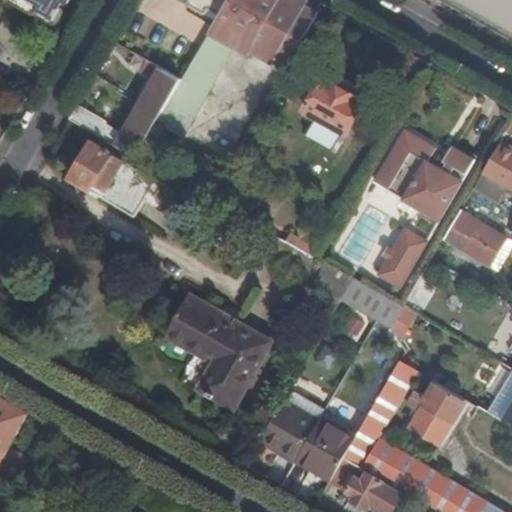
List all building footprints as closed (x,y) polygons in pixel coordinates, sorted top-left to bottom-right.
[(48,29),(51,23),(35,15),(37,11),(18,0),(6,0),(4,3),(48,29)] [(18,0),(37,11),(35,15),(51,23),(61,5),(64,8),(65,8),(70,0),(18,0)] [(212,28),(182,79),(152,130),(148,137),(176,153),(236,49),(239,51),(260,13),(248,7),(251,0),(228,0),(219,15),(212,28)] [(182,0),(205,14),(208,9),(219,15),(228,0),(182,0)] [(260,13),(239,51),(249,57),(251,53),(281,0),(251,0),(248,7),(260,13)] [(285,72),(323,7),(310,0),(281,0),(251,53),(285,72)] [(511,0),(460,0),(461,0),(511,29),(511,0)] [(80,107),(72,120),(98,134),(129,152),(136,156),(148,137),(152,130),(182,79),(164,69),(163,68),(126,133),(80,107)] [(20,77),(15,86),(28,94),(33,85),(20,77)] [(324,118),(348,132),(367,101),(325,77),(306,108),(324,118)] [(342,144),(348,132),(324,118),(317,130),(342,144)] [(438,147),(407,129),(376,181),(405,198),(404,199),(443,222),(466,180),(453,173),(457,167),(468,174),(476,159),(453,146),(445,161),(449,163),(445,169),(430,160),(438,147)] [(129,152),(98,134),(72,177),(137,216),(159,180),(125,159),(129,152)] [(511,149),(501,144),(484,174),(511,189),(511,149)] [(215,199),(234,210),(251,181),(228,168),(211,197),(212,198),(215,199)] [(452,226),(446,237),(466,249),(484,261),(492,247),(500,251),(508,238),(461,211),(452,226)] [(408,290),(432,237),(404,224),(379,277),(408,290)] [(333,317),(343,299),(355,278),(327,262),(317,257),(316,256),(288,240),(269,230),(256,251),(314,283),(304,301),(333,317)] [(316,256),(317,257),(321,251),(303,240),(304,239),(293,233),(288,240),(316,256)] [(492,247),(484,261),(491,265),(500,251),(492,247)] [(419,278),(409,302),(426,310),(436,286),(419,278)] [(357,302),(380,313),(377,319),(407,334),(418,311),(364,287),(357,302)] [(500,290),(496,296),(501,299),(505,293),(500,290)] [(244,317),(241,322),(192,294),(170,333),(219,361),(204,387),(237,407),(278,337),(244,317)] [(401,361),(401,362),(359,435),(345,458),(407,495),(436,511),(507,511),(382,437),(420,371),(401,361)] [(468,399),(438,382),(428,399),(416,392),(407,406),(419,414),(411,427),(441,445),(468,399)] [(0,464),(9,448),(29,413),(0,396),(0,464)] [(324,415),(288,396),(263,440),(299,460),(324,415)] [(511,405),(503,420),(511,425),(511,405)] [(359,435),(324,415),(299,460),(333,479),(345,458),(359,435)] [(9,448),(0,464),(0,481),(22,494),(38,465),(9,448)] [(345,458),(333,479),(331,483),(354,496),(352,499),(374,511),(397,511),(407,495),(345,458)]
